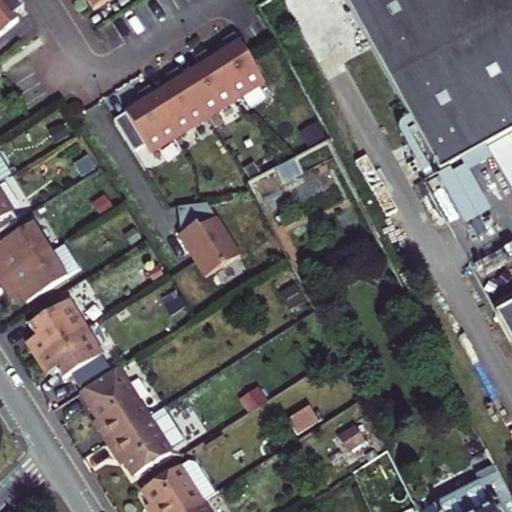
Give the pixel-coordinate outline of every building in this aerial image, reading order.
[(16,21),(26,12),(15,0),(7,0),(0,6),(4,10),(6,8),(7,9),(16,21)] [(0,6),(7,0),(0,0),(0,41),(20,25),(16,21),(7,9),(6,8),(4,10),(0,6)] [(110,0),(83,0),(93,15),(112,3),(110,0)] [(511,0),(349,0),(443,174),(511,138),(511,307),(497,315),(511,343),(511,0)] [(212,59),(237,99),(265,81),(234,32),(222,40),(228,48),(212,59)] [(237,99),(212,59),(206,50),(195,58),(200,66),(183,76),(210,118),(237,99)] [(210,118),(183,76),(178,68),(167,76),(172,84),(156,95),(182,136),(210,118)] [(154,154),(182,136),(156,95),(150,87),(139,94),(144,102),(117,120),(139,154),(149,146),(154,154)] [(250,184),(261,206),(290,191),(286,183),(304,174),(296,160),(250,184)] [(0,185),(10,179),(0,163),(0,185)] [(10,179),(0,185),(0,223),(27,206),(10,179)] [(241,256),(209,205),(180,207),(182,234),(180,235),(207,277),(241,256)] [(15,276),(64,245),(47,219),(7,244),(16,259),(8,264),(15,276)] [(64,245),(15,276),(22,288),(31,282),(35,289),(40,297),(80,272),(64,245)] [(12,253),(4,258),(8,264),(16,259),(12,253)] [(31,282),(22,288),(27,294),(35,289),(31,282)] [(101,322),(84,296),(45,320),(52,331),(43,336),(53,352),(101,322)] [(101,322),(53,352),(63,368),(72,363),(79,374),(118,349),(101,322)] [(130,380),(124,370),(89,392),(95,402),(130,380)] [(95,402),(97,405),(132,383),(130,380),(95,402)] [(132,383),(97,405),(106,420),(99,424),(112,446),(155,419),(132,383)] [(177,454),(155,419),(112,446),(124,466),(131,462),(141,477),(177,454)] [(511,511),(511,499),(489,456),(477,462),(472,470),(481,488),(434,509),(430,499),(413,507),(415,511),(511,511)] [(194,511),(208,503),(185,467),(149,490),(157,504),(151,508),(153,511),(194,511)] [(213,511),(208,503),(194,511),(213,511)]
